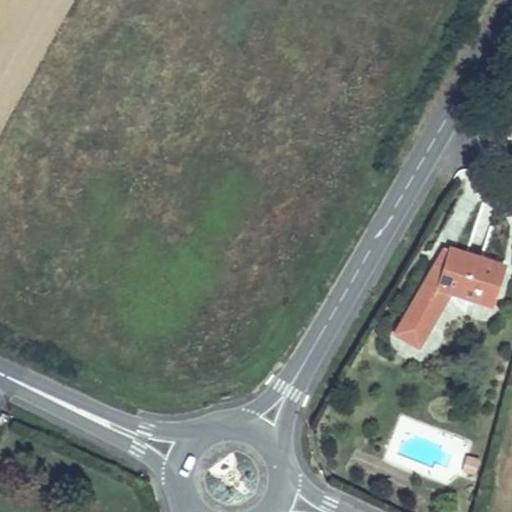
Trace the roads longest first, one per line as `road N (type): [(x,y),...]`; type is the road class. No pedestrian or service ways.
road 1 (tertiary): [(257,433),(326,331),(511,3)]
road 2 (tertiary): [(184,456),(0,373)]
